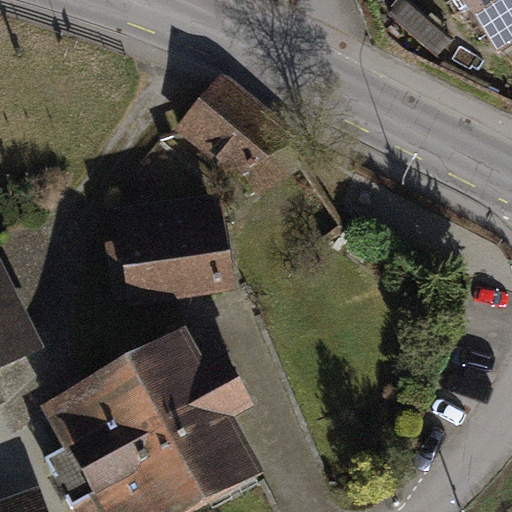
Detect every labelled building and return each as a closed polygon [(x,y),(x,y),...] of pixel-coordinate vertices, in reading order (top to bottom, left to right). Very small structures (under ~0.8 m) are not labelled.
[(511,0),(464,0),(487,34),(511,18),(511,0)] [(221,85),(183,130),(239,176),(293,145),(288,137),(235,92),(221,85)] [(210,201),(123,214),(128,246),(112,249),(119,299),(139,299),(223,286),(210,201)] [(0,358),(31,343),(0,280),(0,358)] [(183,341),(135,368),(211,497),(253,472),(224,420),(247,408),(224,365),(202,377),(183,341)] [(135,368),(54,413),(72,446),(46,461),(71,509),(98,494),(107,511),(183,511),(211,497),(135,368)]
